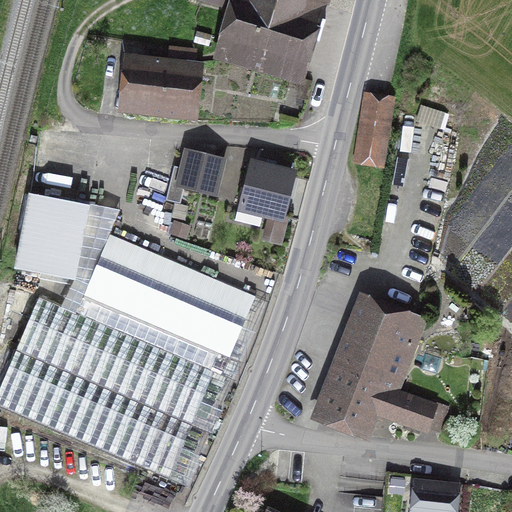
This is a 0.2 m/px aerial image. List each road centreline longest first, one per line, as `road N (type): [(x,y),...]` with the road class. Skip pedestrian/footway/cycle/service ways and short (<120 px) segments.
road 1 (secondary): [(369,0),(297,287),(245,426)]
road 2 (residential): [(245,426),(511,466)]
road 3 (track): [(102,126),(73,116),(63,95),(68,59),(87,23),(124,0)]
